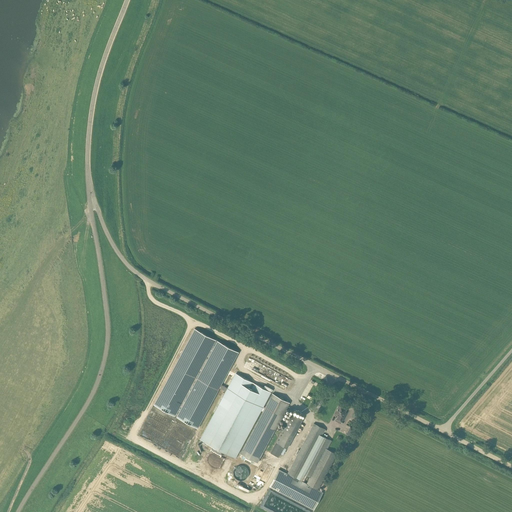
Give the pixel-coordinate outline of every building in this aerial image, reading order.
[(195,329),(154,405),(198,428),(219,388),(226,391),(228,388),(226,387),(221,384),(224,379),(238,352),(195,329)] [(346,409),(338,405),(334,413),(338,415),(336,420),(341,423),(345,414),(344,413),(346,409)] [(279,469),(270,488),(316,509),(324,492),(320,490),(337,453),(328,449),(332,440),(322,435),(326,428),(313,422),(289,473),(279,469)] [(355,429),(350,427),(347,433),(346,435),(350,437),(355,429)] [(245,478),(250,467),(237,462),(232,473),(234,474),(235,474),(245,478)] [(265,482),(268,476),(256,472),(254,478),(265,482)]
